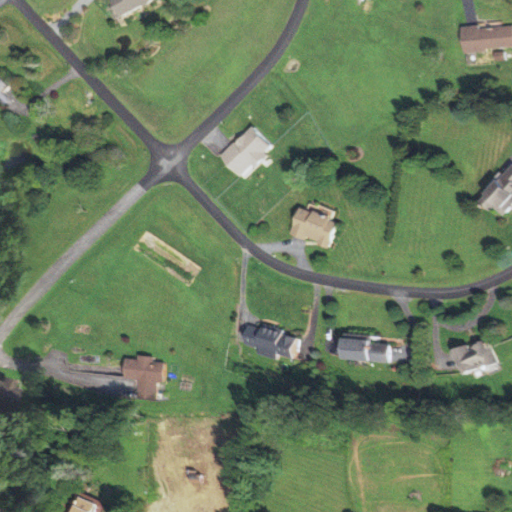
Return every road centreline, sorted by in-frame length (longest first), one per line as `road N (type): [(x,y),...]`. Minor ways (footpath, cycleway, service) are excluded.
road 1 (residential): [(0,334),(269,63),(302,0)]
road 2 (residential): [(169,162),(255,252),(309,276),(438,292),(473,289),(511,272)]
road 3 (residential): [(169,162),(19,0)]
